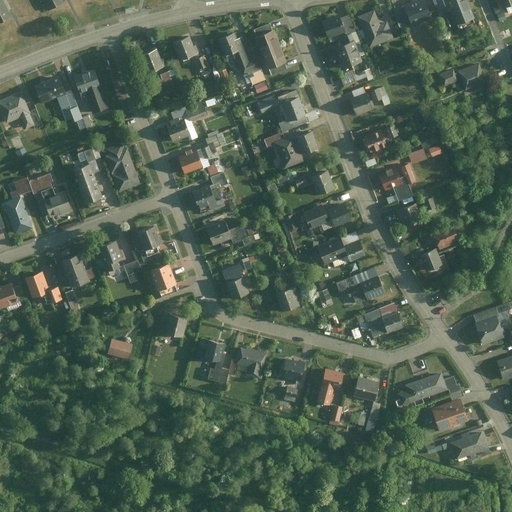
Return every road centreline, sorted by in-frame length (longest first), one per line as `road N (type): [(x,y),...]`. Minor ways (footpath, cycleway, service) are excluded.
road 1 (residential): [(445,339),(379,231),(288,0)]
road 2 (residential): [(445,339),(391,358),(228,319),(213,309),(169,194)]
road 3 (residential): [(0,260),(169,194)]
road 4 (residential): [(169,194),(107,34)]
road 5 (residential): [(511,449),(445,339)]
